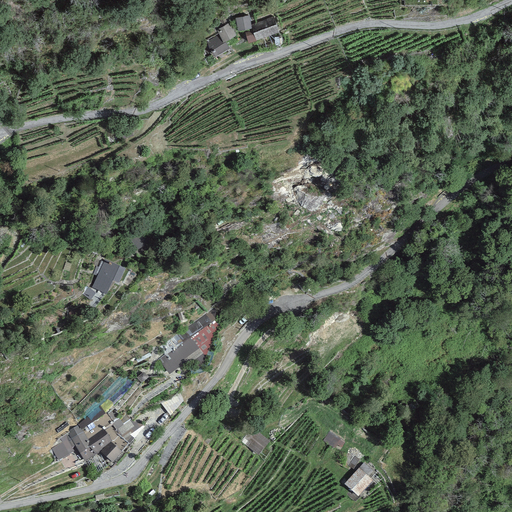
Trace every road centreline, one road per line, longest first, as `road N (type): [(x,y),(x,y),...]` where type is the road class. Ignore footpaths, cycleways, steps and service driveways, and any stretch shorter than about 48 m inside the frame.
road 1 (unclassified): [(511,162),(443,200),(419,230),(358,277),(256,322),(131,472),(0,507)]
road 2 (unclassified): [(0,134),(149,107),(359,25),(449,24),(511,0)]
road 3 (track): [(266,425),(312,357),(262,381),(239,410),(228,409),(228,401)]
